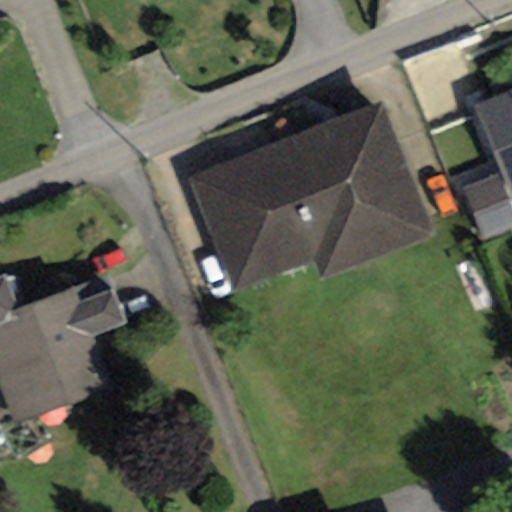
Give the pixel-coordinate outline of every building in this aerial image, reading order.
[(511,91),(473,107),(511,197),(511,91)] [(381,103),(189,179),(234,294),(314,262),(321,279),(433,235),(381,103)] [(511,205),(498,173),(461,188),(483,241),(511,229),(511,205)] [(9,312),(17,308),(4,274),(0,276),(0,325),(12,321),(9,312)] [(0,325),(0,390),(14,427),(103,392),(87,351),(97,347),(94,338),(126,326),(112,291),(80,303),(74,286),(17,308),(9,312),(12,321),(0,325)]
